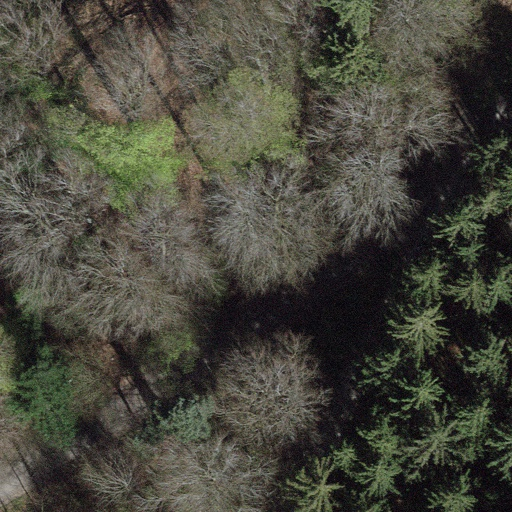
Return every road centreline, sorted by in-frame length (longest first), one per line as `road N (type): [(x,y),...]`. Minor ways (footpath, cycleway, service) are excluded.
road 1 (track): [(0,484),(334,284),(470,177)]
road 2 (track): [(290,511),(470,177),(479,143),(511,97)]
